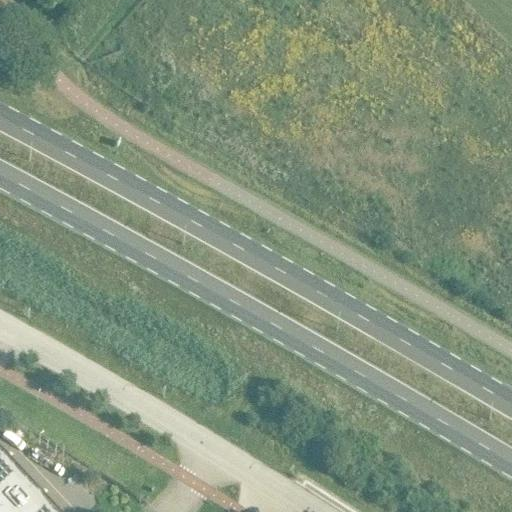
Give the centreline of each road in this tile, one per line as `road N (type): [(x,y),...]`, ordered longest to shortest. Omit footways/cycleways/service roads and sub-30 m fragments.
road 1 (unclassified): [(511,355),(100,120),(0,9)]
road 2 (primary): [(0,167),(511,470)]
road 3 (primary): [(511,407),(0,110)]
road 4 (unclassified): [(0,330),(315,511)]
